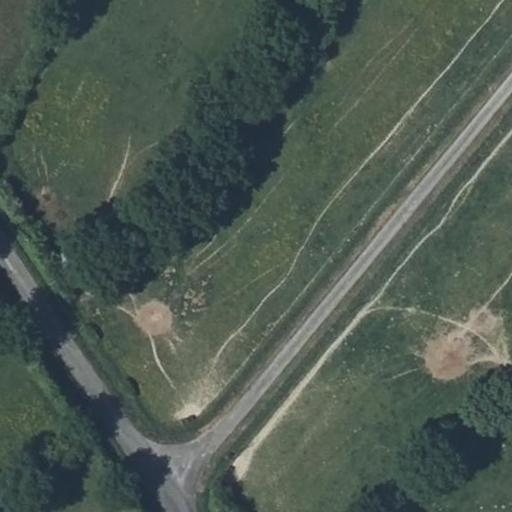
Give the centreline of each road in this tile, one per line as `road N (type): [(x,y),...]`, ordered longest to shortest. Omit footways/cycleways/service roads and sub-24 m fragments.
road 1 (residential): [(164,473),(215,439),(511,84)]
road 2 (residential): [(164,473),(0,239)]
